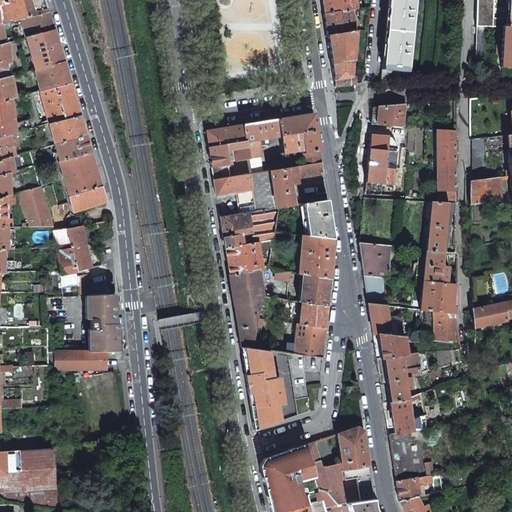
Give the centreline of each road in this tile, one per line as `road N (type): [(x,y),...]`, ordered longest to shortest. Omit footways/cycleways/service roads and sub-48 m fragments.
road 1 (secondary): [(57,0),(121,201),(154,511)]
road 2 (residential): [(333,171),(391,511)]
road 3 (residential): [(241,447),(325,416),(333,171)]
road 4 (secondary): [(241,447),(187,118)]
road 5 (residential): [(321,97),(187,118)]
